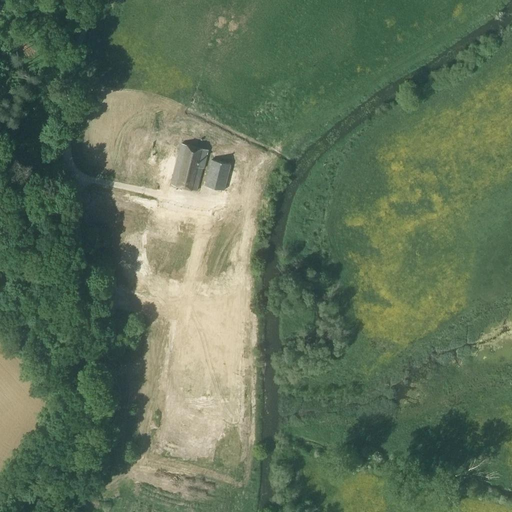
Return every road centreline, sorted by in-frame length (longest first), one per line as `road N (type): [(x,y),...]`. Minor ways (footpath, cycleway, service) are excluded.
road 1 (track): [(27,511),(61,463),(74,409),(71,181)]
road 2 (unclassified): [(71,181),(68,72),(92,0)]
road 3 (unknown): [(71,181),(192,199)]
